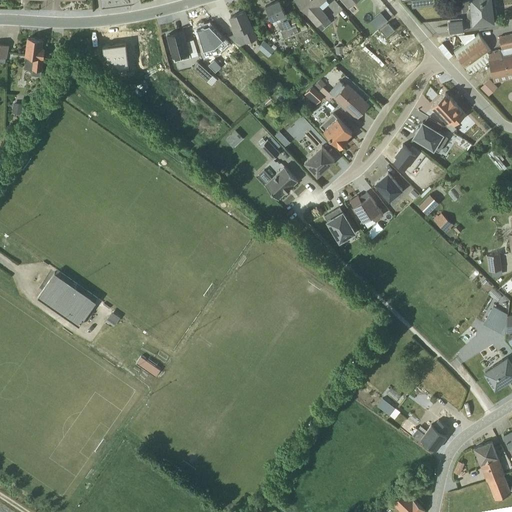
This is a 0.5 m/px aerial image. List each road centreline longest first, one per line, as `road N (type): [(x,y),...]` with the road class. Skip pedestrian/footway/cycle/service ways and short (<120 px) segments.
road 1 (residential): [(205,0),(102,21),(0,19)]
road 2 (unclassified): [(433,511),(451,449),(511,405)]
road 3 (residential): [(431,66),(380,115),(352,174)]
road 4 (residential): [(352,174),(404,116),(431,66)]
